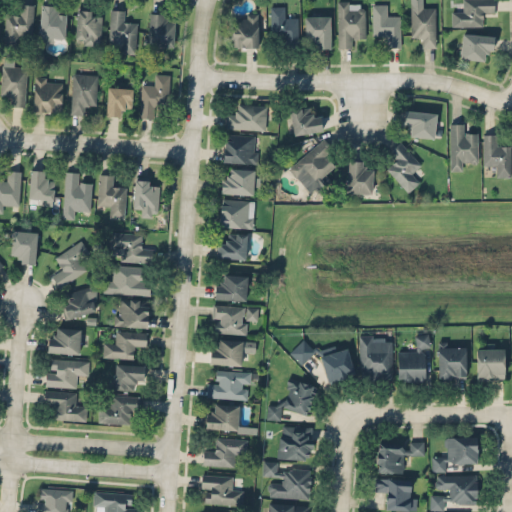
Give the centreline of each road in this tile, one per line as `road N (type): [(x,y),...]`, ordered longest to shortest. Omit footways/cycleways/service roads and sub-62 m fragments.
road 1 (residential): [(169,511),(191,78),(203,0)]
road 2 (residential): [(191,78),(425,82),(511,101)]
road 3 (residential): [(2,511),(16,306)]
road 4 (residential): [(188,150),(0,135)]
road 5 (residential): [(172,450),(0,439)]
road 6 (residential): [(0,463),(172,472)]
road 7 (residential): [(511,412),(349,415)]
